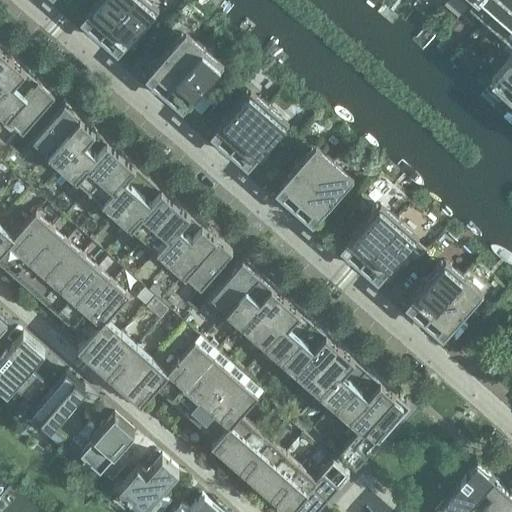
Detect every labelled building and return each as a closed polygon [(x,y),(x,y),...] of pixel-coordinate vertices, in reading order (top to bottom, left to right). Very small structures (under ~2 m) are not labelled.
[(102,29),(126,0),(92,0),(82,12),(102,29)] [(121,45),(149,13),(159,2),(156,0),(126,0),(102,29),(121,45)] [(486,17),(500,0),(471,0),(469,3),(486,17)] [(502,31),(511,19),(511,0),(500,0),(486,17),(502,31)] [(511,19),(502,31),(511,39),(511,19)] [(166,86),(200,48),(205,42),(186,25),(147,69),(166,86)] [(0,65),(12,51),(0,40),(0,65)] [(185,102),(214,70),(224,59),(205,42),(200,48),(166,86),(185,102)] [(511,93),(511,91),(511,50),(493,73),(494,73),(491,76),(492,77),(493,76),(511,92),(510,93),(511,93)] [(0,93),(27,64),(12,51),(0,65),(0,93)] [(0,104),(9,112),(41,76),(27,64),(0,93),(0,104)] [(23,125),(55,89),(41,76),(9,112),(23,125)] [(270,99),(251,82),(212,126),(231,143),(270,99)] [(49,148),(81,112),(65,97),(33,133),(49,148)] [(289,116),(270,99),(231,143),(250,159),(279,127),(289,116)] [(63,160),(91,128),(94,123),(81,112),(49,148),(63,160)] [(76,171),(108,135),(94,123),(91,128),(63,160),(76,171)] [(90,183),(118,152),(122,147),(108,135),(76,171),(90,183)] [(335,156),(316,139),(277,183),(296,200),(335,156)] [(103,195),(135,159),(122,147),(118,152),(90,183),(103,195)] [(354,173),(335,156),(296,200),(315,216),(354,173)] [(117,207),(145,175),(149,171),(135,159),(103,195),(117,207)] [(131,219),(162,183),(149,171),(145,175),(117,207),(131,219)] [(144,231),(172,199),(176,195),(162,183),(131,219),(144,231)] [(158,243),(189,207),(176,195),(172,199),(144,231),(158,243)] [(361,257),(395,219),(400,213),(381,196),(342,240),(361,257)] [(0,253),(13,264),(52,219),(36,205),(14,231),(0,247),(0,253)] [(171,255),(199,223),(203,219),(189,207),(158,243),(171,255)] [(380,273),(409,241),(419,230),(400,213),(395,219),(361,257),(380,273)] [(0,247),(14,231),(0,218),(0,247)] [(28,278),(68,233),(52,219),(13,264),(28,278)] [(185,267),(216,231),(203,219),(199,223),(171,255),(185,267)] [(201,281),(229,249),(233,245),(216,231),(185,267),(201,281)] [(43,291),(83,246),(68,233),(28,278),(43,291)] [(222,258),(230,265),(243,251),(235,244),(222,258)] [(59,305),(98,260),(83,246),(43,291),(59,305)] [(426,314),(460,276),(465,270),(446,253),(407,297),(426,314)] [(225,302),(257,266),(243,254),(211,290),(225,302)] [(74,318),(114,273),(98,260),(59,305),(74,318)] [(239,314),(271,278),(257,266),(225,302),(239,314)] [(445,330),(474,298),(484,287),(465,270),(460,276),(426,314),(445,330)] [(107,313),(130,288),(114,273),(74,318),(88,331),(89,332),(106,312),(107,313)] [(253,327),(285,291),(271,278),(239,314),(253,327)] [(267,339),(299,303),(285,291),(253,327),(267,339)] [(281,352),(313,315),(299,303),(267,339),(281,352)] [(122,326),(107,313),(106,312),(89,332),(88,331),(78,343),(94,357),(122,326)] [(295,364),(327,328),(313,315),(281,352),(295,364)] [(109,371),(137,339),(122,326),(94,357),(109,371)] [(173,392),(216,342),(200,328),(167,366),(168,366),(157,378),(158,379),(173,392)] [(309,375),(340,339),(327,328),(295,364),(309,375)] [(29,367),(45,349),(23,329),(0,355),(0,384),(7,391),(13,384),(28,397),(43,379),(29,367)] [(125,384),(152,353),(137,339),(109,371),(125,384)] [(322,387),(354,351),(340,339),(309,375),(322,387)] [(188,405),(232,356),(216,342),(173,392),(188,405)] [(336,399),(367,363),(354,351),(322,387),(336,399)] [(168,366),(167,366),(152,353),(125,384),(141,398),(158,379),(157,378),(168,366)] [(204,419),(247,369),(232,356),(188,405),(204,419)] [(349,411),(381,375),(367,363),(336,399),(349,411)] [(85,384),(66,368),(31,407),(51,424),(53,421),(70,436),(85,419),(75,410),(71,415),(64,409),(85,384)] [(241,409),(263,383),(247,369),(204,419),(218,431),(219,432),(240,408),(241,409)] [(363,423),(394,387),(381,375),(349,411),(362,422),(363,423)] [(354,464),(410,400),(394,387),(363,423),(362,422),(338,449),(354,464)] [(228,453),(255,422),(241,409),(240,408),(219,432),(218,431),(211,439),(228,453)] [(119,446),(125,438),(135,428),(114,410),(80,449),(112,477),(130,456),(119,446)] [(243,467),(271,435),(255,422),(228,453),(243,467)] [(258,480),(286,448),(271,435),(243,467),(258,480)] [(274,494),(301,462),(286,448),(258,480),(274,494)] [(178,466),(162,452),(146,470),(138,462),(119,484),(150,511),(158,511),(172,496),(161,486),(178,466)] [(294,511),(311,511),(349,470),(333,455),(316,475),(289,507),(294,511)] [(465,507),(494,474),(477,460),(431,511),(461,511),(465,508),(465,507)] [(316,475),(301,462),(274,494),(289,507),(316,475)] [(470,511),(487,511),(509,487),(494,474),(465,507),(465,508),(470,511)] [(511,511),(511,490),(509,487),(487,511),(511,511)] [(222,511),(224,511),(223,511),(202,492),(189,507),(181,500),(171,511),(222,511)]
